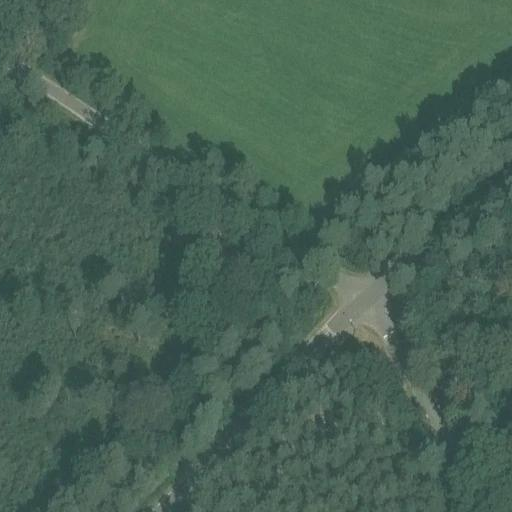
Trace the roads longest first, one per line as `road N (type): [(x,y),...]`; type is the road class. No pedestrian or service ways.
road 1 (unclassified): [(361,304),(0,61)]
road 2 (unclassified): [(167,511),(361,304)]
road 3 (unclassified): [(511,490),(478,479),(428,391),(361,304)]
road 4 (unclassified): [(361,304),(511,186)]
